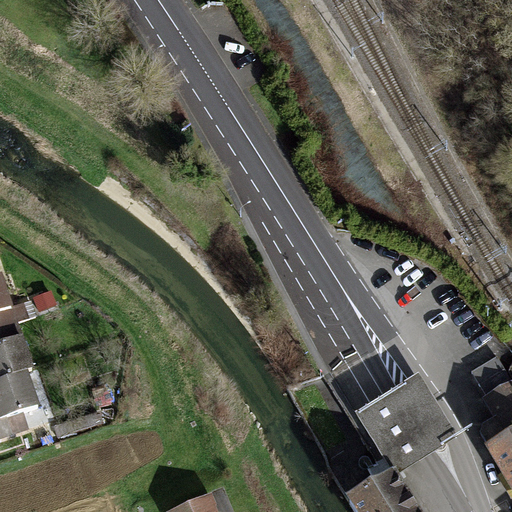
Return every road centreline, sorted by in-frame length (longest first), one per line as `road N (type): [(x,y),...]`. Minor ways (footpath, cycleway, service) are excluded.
road 1 (secondary): [(369,360),(158,0)]
road 2 (primary): [(463,511),(369,360)]
